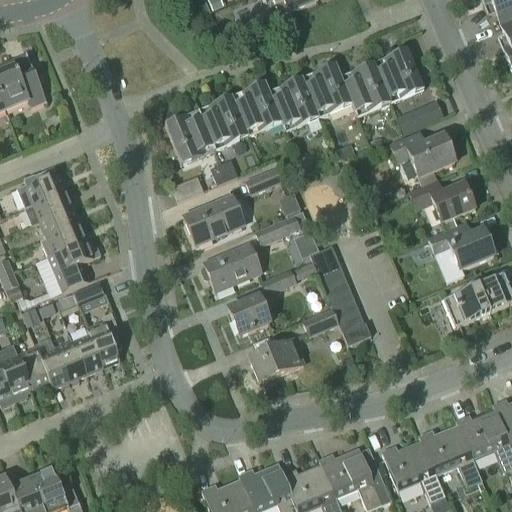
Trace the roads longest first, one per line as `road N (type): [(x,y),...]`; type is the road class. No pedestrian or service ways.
road 1 (residential): [(70,0),(139,197),(152,316),(172,380)]
road 2 (residential): [(172,380),(190,416),(217,432),(407,396),(511,353)]
road 3 (residential): [(511,188),(431,0)]
road 4 (residential): [(0,448),(172,380)]
